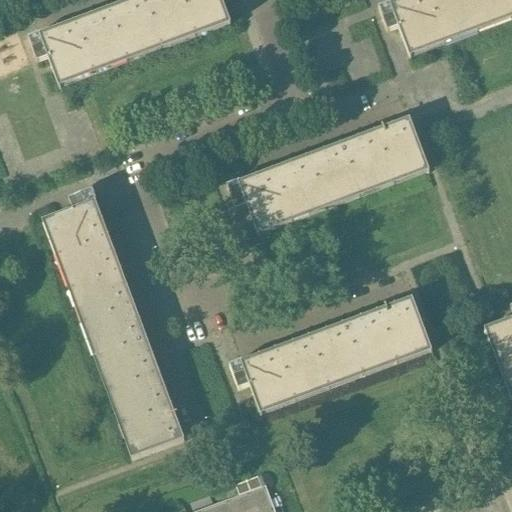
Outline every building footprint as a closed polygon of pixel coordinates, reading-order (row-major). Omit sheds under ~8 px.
[(47,60),(59,91),(231,27),(220,0),(138,0),(40,37),(40,36),(27,41),(36,65),(47,60)] [(387,35),(399,31),(410,61),(511,22),(511,0),(410,0),(392,7),(392,6),(378,11),(387,35)] [(410,122),(351,143),(240,185),(240,184),(227,189),(236,213),(247,209),(258,238),(429,174),(410,122)] [(132,463),(186,443),(97,206),(97,205),(93,193),(68,202),(73,213),(42,224),(132,463)] [(413,301),(351,324),(242,364),(242,363),(229,368),(238,392),(250,387),(261,418),(433,354),(413,301)] [(511,406),(511,309),(510,310),(511,315),(511,321),(484,332),(511,406)] [(275,511),(266,487),(240,497),(245,511),(275,511)] [(215,511),(245,511),(240,497),(214,506),(215,511)]
